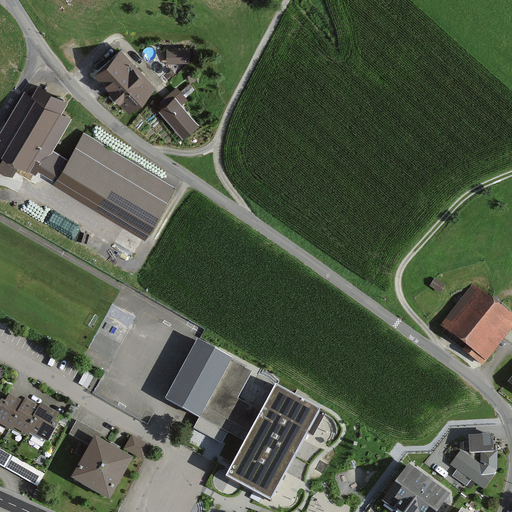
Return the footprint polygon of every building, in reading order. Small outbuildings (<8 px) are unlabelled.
[(156,85),(121,47),(94,71),(129,110),(156,85)] [(167,47),(166,63),(190,63),(190,48),(167,47)] [(68,101),(38,83),(31,94),(24,90),(0,128),(0,134),(0,135),(0,150),(33,171),(35,167),(55,180),(53,182),(145,237),(176,186),(84,131),(68,157),(54,149),(72,119),(62,112),(68,101)] [(199,126),(175,99),(161,111),(185,138),(199,126)] [(430,286),(440,294),(446,286),(435,279),(430,286)] [(511,328),(511,317),(475,290),(446,330),(488,361),(511,328)] [(251,373),(198,345),(168,400),(247,441),(226,480),(271,504),(320,412),(275,389),(263,413),(237,399),(251,373)] [(0,423),(12,431),(15,427),(20,417),(17,415),(24,405),(9,396),(4,404),(3,403),(0,406),(0,423)] [(25,402),(24,405),(17,415),(20,417),(15,427),(29,435),(31,431),(36,423),(33,421),(40,410),(25,402)] [(42,407),(40,410),(33,421),(36,423),(31,431),(47,440),(56,425),(52,422),(56,416),(42,407)] [(97,433),(78,422),(71,434),(90,445),(97,433)] [(481,464),(462,452),(453,465),(459,469),(454,476),(470,487),(475,480),(487,488),(496,474),(499,456),(498,437),(473,438),(474,454),(483,454),(481,464)] [(152,449),(134,439),(128,450),(146,460),(152,449)] [(130,460),(96,441),(75,479),(109,498),(130,460)] [(45,473),(0,448),(0,465),(38,487),(45,473)] [(439,511),(451,496),(409,465),(382,502),(395,511),(439,511)]
